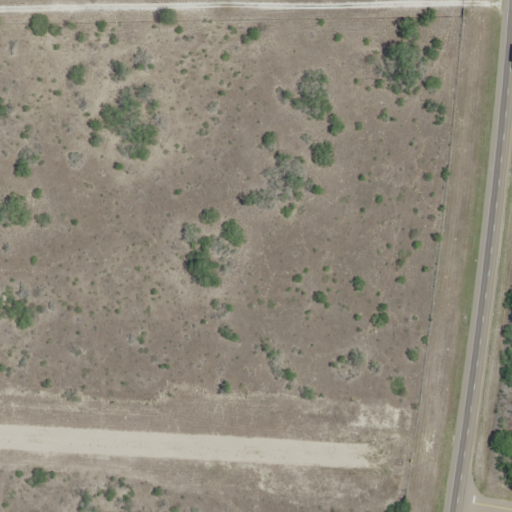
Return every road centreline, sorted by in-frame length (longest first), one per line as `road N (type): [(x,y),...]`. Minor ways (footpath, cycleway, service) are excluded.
road 1 (residential): [(0,12),(511,11)]
road 2 (trunk): [(511,94),(456,511)]
